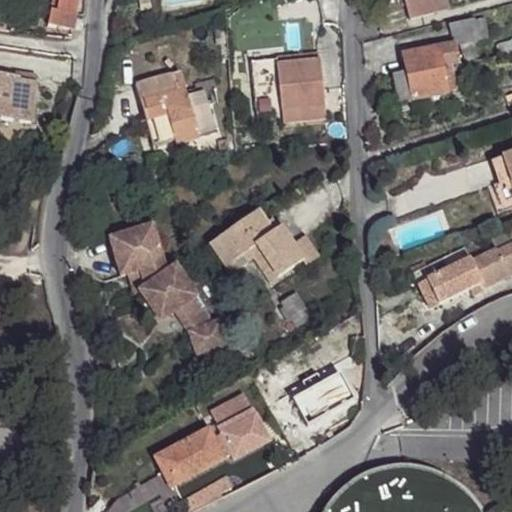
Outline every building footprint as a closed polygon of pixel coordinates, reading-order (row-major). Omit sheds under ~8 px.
[(72,31),(78,0),(58,0),(56,11),(51,10),(48,26),(72,31)] [(435,0),(403,0),(409,21),(439,14),(435,0)] [(445,0),(435,0),(439,14),(449,11),(445,0)] [(0,30),(5,32),(8,12),(0,10),(0,30)] [(406,73),(392,76),(397,101),(411,99),(412,100),(446,93),(441,67),(459,64),(455,46),(489,38),(484,19),(474,22),(474,20),(448,26),(453,46),(403,57),(406,73)] [(496,46),(497,57),(511,53),(511,50),(510,42),(496,46)] [(319,56),(277,61),(277,67),(319,62),(319,56)] [(277,61),(251,63),(256,116),(281,113),(324,108),(319,62),(277,67),(277,61)] [(180,73),(135,87),(146,121),(168,114),(178,145),(216,134),(203,92),(215,89),(214,83),(195,88),(197,94),(187,97),(180,73)] [(0,78),(0,119),(31,123),(36,77),(16,75),(15,80),(0,78)] [(324,108),(281,113),(282,124),(325,119),(324,108)] [(511,155),(501,160),(511,187),(511,190),(511,155)] [(511,187),(501,160),(491,163),(501,191),(511,187)] [(257,213),(215,242),(231,265),(255,248),(277,280),(302,262),(303,261),(281,228),(278,231),(272,235),(265,225),(257,213)] [(271,221),(265,225),(272,235),(278,231),(271,221)] [(109,240),(121,277),(127,275),(138,272),(143,288),(138,292),(153,315),(169,317),(174,313),(188,333),(196,356),(227,345),(218,322),(211,324),(205,309),(181,274),(169,270),(167,272),(152,226),(109,240)] [(469,260),(426,281),(439,306),(469,291),(480,285),(483,291),(511,276),(511,233),(511,231),(489,238),(495,249),(470,262),(469,260)] [(305,237),(293,246),(303,261),(302,262),(305,267),(319,258),(305,237)] [(231,265),(215,242),(208,247),(229,277),(253,260),(270,284),(277,280),(255,248),(231,265)] [(410,270),(412,274),(426,267),(424,263),(410,270)] [(138,272),(127,275),(134,295),(138,292),(143,288),(138,272)] [(426,281),(416,286),(429,311),(439,306),(426,281)] [(480,285),(469,291),(472,296),(483,291),(480,285)] [(296,295),(281,304),(296,328),(310,319),(296,295)] [(366,362),(365,338),(353,339),(355,360),(348,363),(351,369),(366,362)] [(291,402),(306,429),(354,401),(339,375),(322,384),(316,375),(301,384),(307,393),(291,402)] [(177,441),(152,455),(170,489),(223,461),(208,432),(179,447),(177,441)] [(484,511),(474,497),(458,483),(445,475),(422,468),(398,466),(376,470),(353,481),(341,490),(326,507),(323,511),(484,511)]
